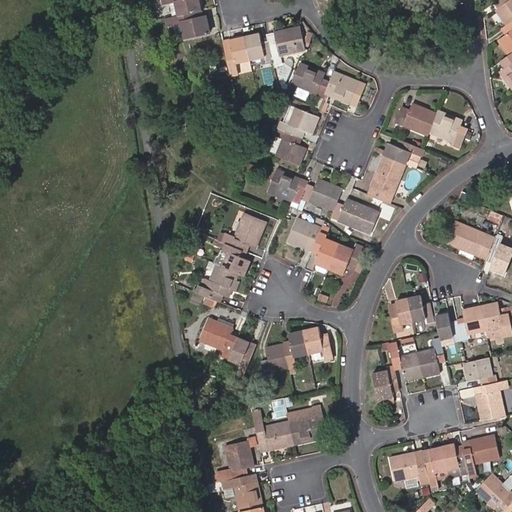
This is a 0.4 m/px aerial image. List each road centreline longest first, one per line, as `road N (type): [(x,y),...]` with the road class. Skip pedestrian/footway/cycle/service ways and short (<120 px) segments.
road 1 (residential): [(499,151),(465,166),(401,236)]
road 2 (residential): [(360,321),(360,447)]
